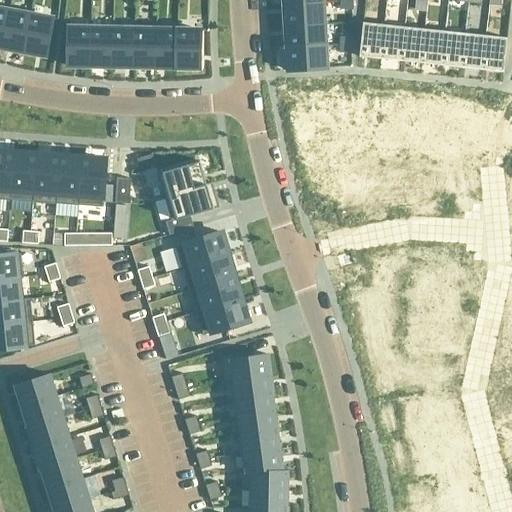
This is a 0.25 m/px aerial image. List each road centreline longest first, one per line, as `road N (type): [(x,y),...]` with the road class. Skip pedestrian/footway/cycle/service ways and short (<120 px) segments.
road 1 (residential): [(359,511),(341,412),(291,257)]
road 2 (residential): [(245,98),(118,106),(0,89)]
road 3 (residential): [(492,232),(495,265),(468,390),(486,460)]
road 4 (residential): [(492,232),(407,225),(291,257)]
road 5 (residential): [(291,257),(245,98)]
